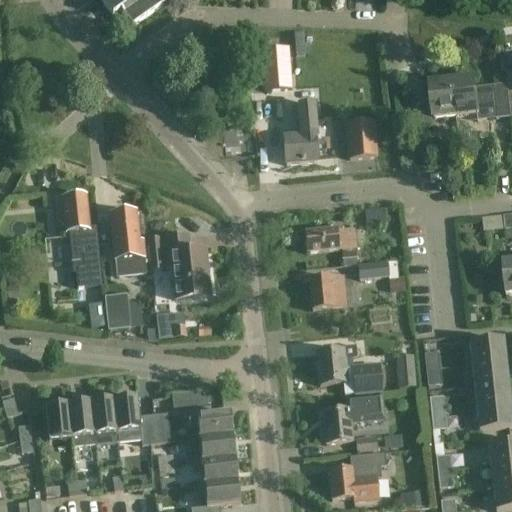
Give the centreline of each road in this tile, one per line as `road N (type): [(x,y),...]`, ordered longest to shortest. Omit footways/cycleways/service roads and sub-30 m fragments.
road 1 (residential): [(117,81),(193,20),(373,25),(402,56)]
road 2 (residential): [(0,351),(258,376)]
road 3 (residential): [(236,208),(404,187),(429,219)]
road 4 (residential): [(236,208),(117,81)]
road 5 (residential): [(258,376),(236,208)]
road 6 (residential): [(274,511),(258,376)]
road 7 (residential): [(446,340),(429,219)]
